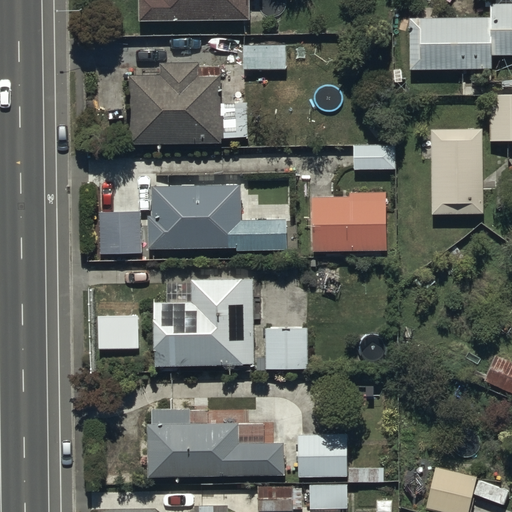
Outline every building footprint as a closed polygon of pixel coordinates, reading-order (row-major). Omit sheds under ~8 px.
[(139,0),(139,21),(252,21),(251,0),(139,0)] [(511,3),(492,4),(492,18),(440,18),(440,6),(417,6),(417,19),(412,19),(412,70),(494,69),(494,56),(511,56),(511,3)] [(244,44),(244,70),(287,70),(288,44),(244,44)] [(161,75),(131,75),(132,144),(224,142),(224,140),(249,140),(248,103),(222,104),(222,69),(200,69),(200,62),(160,62),(161,75)] [(511,141),(511,93),(491,94),(491,141),(511,141)] [(486,214),(484,129),(431,130),(431,133),(422,133),(422,158),(432,158),(433,215),(486,214)] [(354,144),(354,170),(396,170),(396,144),(354,144)] [(242,185),(152,186),(152,215),(147,215),(147,249),(227,248),(227,253),(288,252),(288,219),(243,219),(242,185)] [(315,252),(388,250),(387,192),(350,193),(350,196),(313,197),(315,252)] [(141,211),(100,212),(101,254),(142,253),(141,211)] [(256,365),(254,279),(192,280),(192,301),(154,302),(156,367),(256,365)] [(309,328),(266,328),(266,369),(309,370),(309,328)] [(511,362),(494,356),(484,383),(511,393),(511,362)] [(150,427),(149,477),(286,476),(285,443),(266,443),(266,422),(192,423),(192,408),(153,409),(153,427),(150,427)] [(349,478),(349,482),(384,482),(384,467),(349,468),(349,435),(298,435),(298,478),(344,477),(349,478)] [(470,511),(479,475),(436,465),(427,509),(440,511),(470,511)] [(483,480),(476,496),(505,509),(511,492),(483,480)] [(259,486),(259,511),(295,511),(303,511),(303,487),(259,486)] [(394,511),(394,499),(375,500),(374,511),(394,511)]
